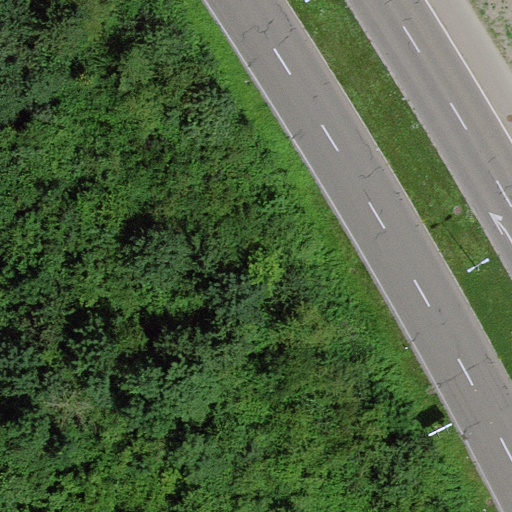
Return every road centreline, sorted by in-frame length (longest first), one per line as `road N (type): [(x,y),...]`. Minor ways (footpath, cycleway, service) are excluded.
road 1 (secondary): [(243,0),(378,214),(511,456)]
road 2 (secondary): [(511,204),(388,0)]
